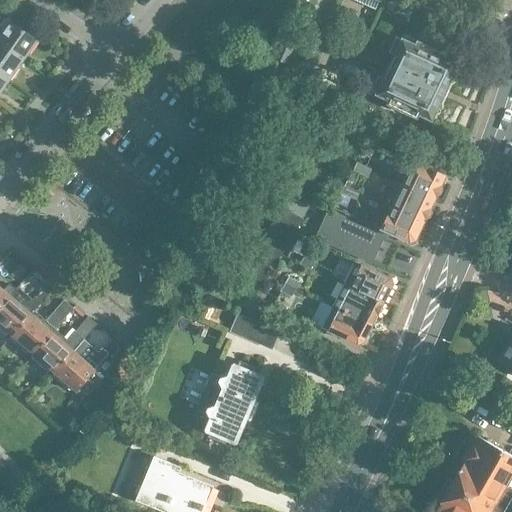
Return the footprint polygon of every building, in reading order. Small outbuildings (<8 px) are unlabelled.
[(353,0),(375,9),(379,0),(380,0),(381,0),(353,0)] [(12,16),(0,32),(0,43),(23,60),(37,41),(28,34),(31,30),(12,16)] [(305,47),(317,53),(327,31),(314,26),(305,47)] [(274,58),(287,63),(296,41),(284,36),(274,58)] [(418,114),(431,120),(457,65),(443,59),(445,55),(417,42),(415,46),(402,39),(393,58),(392,59),(386,74),(385,76),(384,79),(376,94),(390,101),(388,105),(416,118),(418,114)] [(0,72),(9,80),(23,60),(0,43),(0,72)] [(0,72),(0,92),(9,80),(0,72)] [(334,146),(352,157),(360,144),(341,133),(334,146)] [(363,141),(359,150),(369,155),(373,146),(363,141)] [(316,143),(310,154),(331,167),(337,156),(316,143)] [(310,154),(304,165),(325,177),(331,167),(310,154)] [(406,157),(395,180),(435,199),(436,196),(441,195),(443,191),(441,187),(446,175),(406,157)] [(372,170),(357,163),(353,170),(368,177),(372,170)] [(304,165),(298,175),(320,187),(325,177),(304,165)] [(298,175),(292,186),(313,198),(320,187),(298,175)] [(395,180),(384,203),(425,221),(426,218),(430,217),(432,214),(430,210),(435,199),(395,180)] [(360,193),(344,185),(340,193),(357,200),(360,193)] [(292,186),(286,195),(308,207),(313,198),(292,186)] [(286,195),(280,206),(302,218),(308,207),(286,195)] [(425,221),(384,203),(374,226),(410,243),(415,241),(425,221)] [(280,206),(275,216),(296,228),(302,218),(280,206)] [(317,238),(371,262),(383,237),(328,213),(317,238)] [(275,216),(269,227),(290,239),(296,228),(275,216)] [(269,227),(262,237),(284,249),(290,239),(269,227)] [(262,237),(257,248),(278,260),(284,249),(262,237)] [(257,248),(251,257),(272,270),(278,260),(257,248)] [(0,306),(11,295),(14,292),(13,291),(7,286),(4,289),(0,285),(0,263),(3,260),(0,256),(0,306)] [(300,264),(311,269),(315,261),(304,256),(300,264)] [(272,270),(251,258),(245,268),(267,280),(272,270)] [(355,262),(344,284),(385,302),(394,284),(392,278),(355,262)] [(240,277),(261,290),(267,280),(245,268),(240,277)] [(289,276),(285,283),(296,289),(299,282),(289,276)] [(291,297),(292,295),(296,289),(285,283),(281,291),(291,297)] [(344,284),(333,305),(374,323),(385,302),(344,284)] [(0,323),(12,335),(13,335),(32,314),(48,295),(41,289),(28,304),(24,307),(11,295),(0,306),(0,323)] [(34,353),(53,332),(73,309),(73,308),(64,300),(43,323),(32,314),(13,335),(11,337),(23,348),(26,346),(34,353)] [(374,323),(333,305),(322,327),(348,339),(362,345),(363,344),(367,343),(370,337),(368,334),(374,323)] [(231,333),(272,350),(280,331),(239,314),(231,333)] [(46,365),(55,372),(74,350),(96,323),(89,317),(66,343),(53,332),(34,353),(32,356),(44,367),(46,365)] [(511,340),(498,361),(511,369),(511,340)] [(74,350),(55,372),(53,374),(65,385),(67,382),(76,390),(80,387),(87,394),(103,376),(94,369),(98,365),(91,359),(88,363),(74,350)] [(256,395),(258,387),(257,384),(262,371),(240,362),(233,377),(222,382),(213,378),(200,408),(210,412),(214,422),(208,438),(230,447),(235,435),(240,433),(243,425),(241,422),(251,397),(256,395)] [(511,456),(482,440),(469,464),(508,485),(511,478),(511,456)] [(179,472),(181,467),(154,457),(136,501),(163,511),(203,511),(214,486),(179,472)] [(464,463),(451,486),(493,511),(508,485),(469,464),(468,465),(464,463)] [(494,511),(493,511),(451,486),(436,511),(494,511)]
